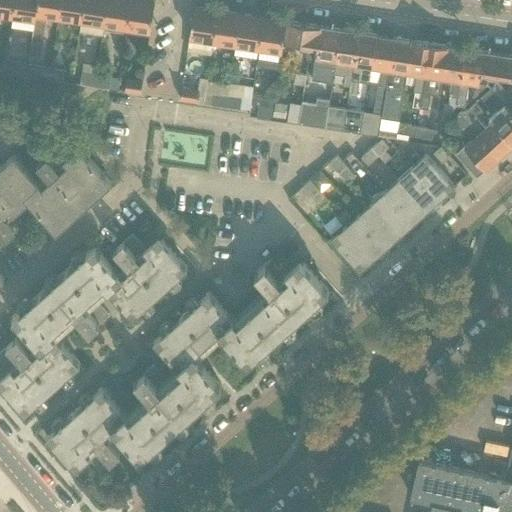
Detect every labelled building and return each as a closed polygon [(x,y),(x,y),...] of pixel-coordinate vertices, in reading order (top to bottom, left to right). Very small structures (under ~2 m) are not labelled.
[(0,0),(0,11),(13,14),(14,0),(0,0)] [(14,0),(13,14),(35,17),(37,0),(14,0)] [(37,12),(59,15),(61,0),(37,0),(35,17),(36,18),(37,12)] [(61,0),(59,15),(82,19),(84,0),(61,0)] [(84,0),(82,19),(79,33),(102,36),(105,22),(107,0),(84,0)] [(107,0),(105,22),(127,26),(131,0),(107,0)] [(156,0),(155,0),(131,0),(127,26),(151,30),(156,0)] [(210,54),(213,39),(217,9),(195,6),(188,51),(210,54)] [(213,39),(235,42),(240,13),(217,9),(213,39)] [(234,55),(256,59),(257,56),(258,46),(263,16),(240,13),(235,42),(234,55)] [(258,46),(257,56),(280,59),(283,41),(286,20),(263,16),(258,46)] [(286,20),(283,41),(307,45),(305,58),(315,59),(320,25),(287,20),(286,20)] [(315,59),(312,79),(332,82),(333,73),(340,28),(320,25),(315,59)] [(340,28),(333,73),(343,75),(345,75),(344,79),(343,84),(350,85),(351,80),(359,31),(340,28)] [(369,84),(372,67),(377,34),(359,31),(351,80),(350,85),(349,93),(357,94),(359,82),(369,84)] [(377,34),(372,67),(381,68),(378,85),(375,102),(374,112),(383,113),(385,103),(395,37),(377,34)] [(383,113),(383,117),(399,119),(404,85),(406,85),(408,72),(413,40),(395,37),(385,103),(383,113)] [(410,108),(420,109),(430,42),(413,40),(406,85),(414,86),(410,108)] [(447,45),(430,42),(420,109),(428,110),(430,92),(440,94),(443,78),(447,45)] [(447,45),(443,78),(451,79),(449,95),(457,97),(465,48),(447,45)] [(457,97),(456,104),(465,106),(466,97),(467,93),(468,82),(477,83),(478,83),(478,82),(480,82),(485,51),(465,48),(457,97)] [(511,54),(485,51),(480,82),(487,83),(488,77),(500,79),(501,75),(511,76),(511,54)] [(21,62),(5,60),(4,72),(19,74),(21,62)] [(51,67),(38,65),(36,77),(49,79),(51,67)] [(49,79),(64,81),(65,69),(51,67),(49,79)] [(81,84),(86,85),(95,86),(96,74),(82,72),(81,84)] [(295,79),(294,84),(303,85),(305,74),(296,73),(295,79)] [(95,86),(109,88),(111,76),(96,74),(95,86)] [(125,91),(141,93),(143,81),(127,79),(125,91)] [(498,81),(490,88),(511,112),(511,86),(507,91),(498,81)] [(477,83),(472,98),(472,99),(487,85),(487,83),(480,82),(478,82),(478,83),(477,83)] [(182,87),(180,99),(196,101),(197,90),(182,87)] [(511,112),(490,88),(481,97),(491,109),(495,106),(498,109),(489,116),(492,119),(511,141),(511,112)] [(252,91),(250,105),(259,107),(257,117),(272,119),(273,109),(275,98),(261,95),(261,93),(252,91)] [(212,104),(226,106),(227,94),(214,92),(212,104)] [(226,106),(240,108),(242,97),(227,94),(226,106)] [(444,105),(441,119),(449,120),(456,105),(456,104),(457,97),(449,95),(447,104),(445,103),(445,104),(444,105)] [(302,101),(299,123),(325,127),(328,105),(329,99),(317,98),(316,103),(302,101)] [(464,111),(461,112),(468,119),(478,110),(472,104),(464,111)] [(325,127),(343,130),(347,108),(328,105),(325,127)] [(343,130),(362,133),(365,111),(347,108),(343,130)] [(383,113),(365,111),(362,133),(380,136),(383,117),(383,113)] [(468,119),(461,112),(456,113),(452,122),(459,129),(461,126),(468,119)] [(474,114),(468,119),(500,155),(511,144),(511,141),(492,119),(484,126),(474,114)] [(465,144),(457,152),(464,160),(477,175),(500,155),(468,119),(461,126),(471,138),(464,144),(465,144)] [(399,124),(397,133),(416,136),(417,127),(399,124)] [(417,127),(416,136),(432,139),(434,130),(417,127)] [(382,138),(371,147),(378,155),(389,146),(382,138)] [(434,152),(443,162),(450,156),(441,145),(434,152)] [(378,155),(371,147),(361,157),(368,164),(378,155)] [(27,198),(28,200),(56,231),(111,181),(82,149),(27,198)] [(0,166),(0,216),(39,182),(14,153),(0,166)] [(426,153),(345,225),(331,238),(360,271),(455,186),(426,153)] [(337,155),(333,159),(351,179),(356,176),(337,155)] [(39,167),(46,174),(56,165),(49,158),(39,167)] [(351,179),(333,159),(329,162),(348,183),(351,179)] [(310,179),(306,183),(325,204),(329,200),(310,179)] [(325,204),(306,183),(303,186),(321,207),(325,204)] [(7,219),(0,225),(0,231),(3,235),(14,226),(7,219)] [(114,250),(126,264),(145,247),(133,233),(114,250)] [(107,288),(108,290),(132,316),(188,267),(163,239),(123,274),(107,288)] [(17,313),(12,317),(36,343),(37,345),(40,348),(54,335),(55,335),(52,331),(73,313),(104,285),(107,288),(123,274),(120,271),(119,270),(95,243),(17,313)] [(274,256),(254,273),(255,274),(267,287),(286,270),(274,257),(275,257),(274,256)] [(222,336),(223,337),(247,363),(329,290),(304,262),(222,336)] [(154,340),(178,367),(179,368),(234,319),(209,290),(154,340)] [(96,300),(77,317),(89,331),(108,314),(96,300)] [(11,367),(0,376),(0,384),(25,412),(81,362),(56,336),(55,335),(54,335),(40,348),(14,371),(11,367)] [(0,351),(0,356),(9,367),(29,350),(16,337),(0,351)] [(115,431),(116,432),(140,459),(222,385),(197,358),(115,431)] [(134,381),(147,395),(166,378),(153,364),(134,381)] [(102,387),(46,436),(71,464),(75,468),(89,456),(89,455),(86,451),(127,414),(126,413),(102,387)] [(108,439),(89,456),(101,470),(120,453),(108,439)] [(511,511),(511,443),(505,477),(418,458),(410,495),(433,500),(430,511),(511,511)]
